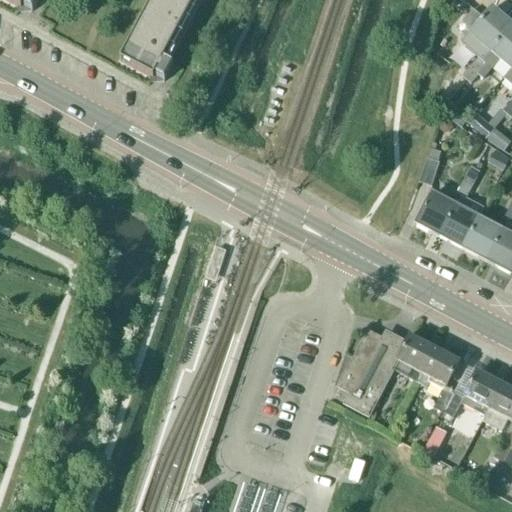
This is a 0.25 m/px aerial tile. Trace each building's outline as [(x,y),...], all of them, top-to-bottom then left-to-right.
[(0,0),(20,10),(21,8),(32,13),(39,0),(0,0)] [(154,0),(121,63),(152,80),(154,78),(164,84),(173,68),(162,62),(195,0),(154,0)] [(481,63),(511,28),(491,11),(483,21),(473,11),(455,30),(466,40),(469,36),(480,46),(472,56),(477,59),(481,63)] [(510,71),(511,69),(511,28),(481,63),(477,59),(469,68),(478,76),(477,77),(482,81),(498,61),(510,71)] [(470,86),(477,77),(478,76),(469,68),(461,78),(470,86)] [(511,69),(510,71),(503,80),(511,88),(511,69)] [(511,121),(511,119),(511,105),(510,104),(502,114),(511,121)] [(438,113),(446,119),(448,120),(450,122),(451,121),(455,115),(443,106),(442,108),(438,113)] [(473,132),(481,121),(475,116),(474,115),(471,118),(465,126),(471,131),(473,132)] [(492,146),(493,146),(495,143),(501,136),(500,136),(498,134),(494,132),(493,131),(490,135),(487,140),(486,141),(487,142),(492,146)] [(431,189),(438,165),(426,162),(419,185),(431,189)] [(462,185),(471,189),(479,175),(470,170),(462,185)] [(464,202),(471,189),(462,185),(456,197),(450,194),(445,203),(432,196),(415,227),(440,240),(456,209),(461,201),(464,202)] [(479,222),(456,209),(440,240),(463,252),(479,222)] [(511,227),(511,210),(509,209),(502,223),(507,226),(511,228),(511,227)] [(503,234),(479,222),(463,252),(487,265),(503,234)] [(511,227),(511,228),(507,226),(503,234),(487,265),(510,277),(511,274),(511,227)] [(396,364),(405,346),(386,336),(382,343),(368,336),(339,390),(351,396),(345,407),(368,419),(393,370),(396,364)] [(416,385),(434,351),(409,338),(405,346),(396,364),(393,370),(408,377),(406,380),(416,385)] [(443,416),(453,398),(444,393),(459,364),(434,351),(416,385),(427,391),(430,386),(442,393),(432,411),(443,416)] [(484,418),(501,386),(477,374),(462,403),(453,398),(443,416),(452,421),(461,406),(484,418)] [(511,392),(501,386),(484,418),(481,424),(501,435),(507,423),(511,425),(511,392)] [(510,452),(511,448),(511,429),(510,428),(500,447),(509,452),(510,452)] [(511,448),(510,452),(509,452),(502,466),(511,471),(511,448)] [(201,511),(203,505),(194,503),(192,511),(201,511)]
